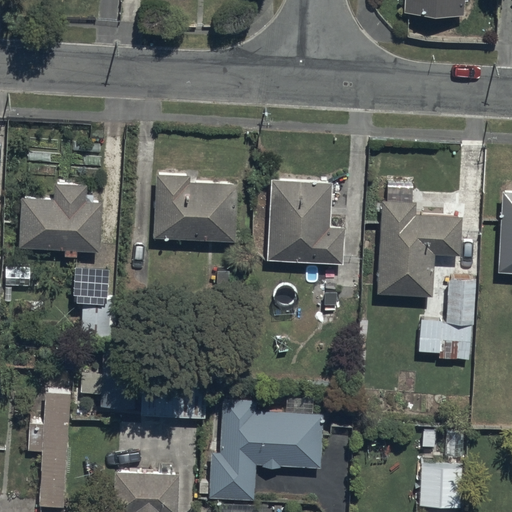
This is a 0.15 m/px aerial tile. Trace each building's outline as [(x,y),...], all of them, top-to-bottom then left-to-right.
[(154,166),(151,230),(233,233),(235,177),(188,175),(188,167),(154,166)] [(269,171),(265,253),(340,256),(342,220),(328,219),(331,174),(269,171)] [(19,183),(12,238),(102,242),(104,187),(19,183)] [(511,183),(500,183),(495,265),(511,265),(511,183)] [(414,195),(380,193),(375,287),(431,289),(433,247),(458,248),(460,209),(414,207),(414,195)] [(472,277),(446,276),(444,318),(417,317),(415,349),(437,350),(436,355),(468,356),(472,277)] [(116,297),(80,296),(79,334),(115,335),(116,297)] [(134,346),(101,346),(101,370),(79,370),(79,391),(101,391),(101,403),(134,403),(134,346)] [(141,365),(139,412),(204,416),(207,369),(141,365)] [(69,390),(44,389),(43,421),(29,420),(27,447),(41,448),(38,502),(64,503),(69,390)] [(213,390),(207,487),(253,490),(256,455),(319,459),(322,397),(213,390)] [(458,464),(419,463),(418,504),(457,505),(458,464)] [(177,511),(179,470),(113,468),(112,510),(129,511),(128,511),(177,511)]
